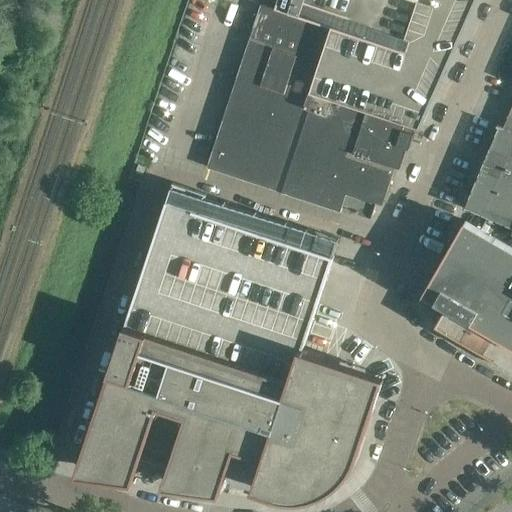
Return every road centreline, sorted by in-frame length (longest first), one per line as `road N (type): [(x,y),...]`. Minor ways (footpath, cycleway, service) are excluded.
road 1 (unclassified): [(434,352),(372,320),(511,2)]
road 2 (tertiary): [(434,352),(394,479),(356,511)]
road 3 (tertiary): [(157,511),(0,472)]
